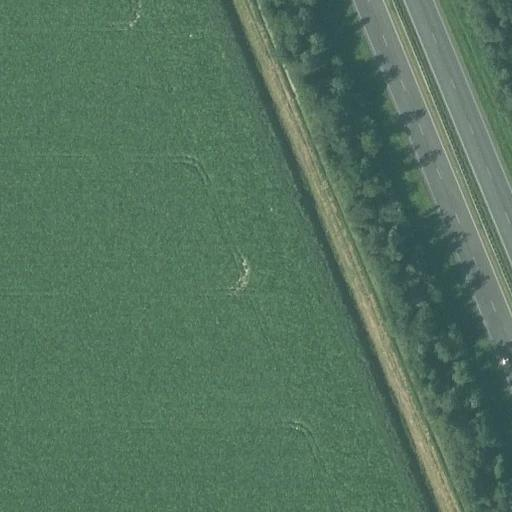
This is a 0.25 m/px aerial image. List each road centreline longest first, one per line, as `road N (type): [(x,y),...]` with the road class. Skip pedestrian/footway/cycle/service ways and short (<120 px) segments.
road 1 (trunk): [(369,0),(511,350)]
road 2 (trunk): [(511,228),(418,0)]
